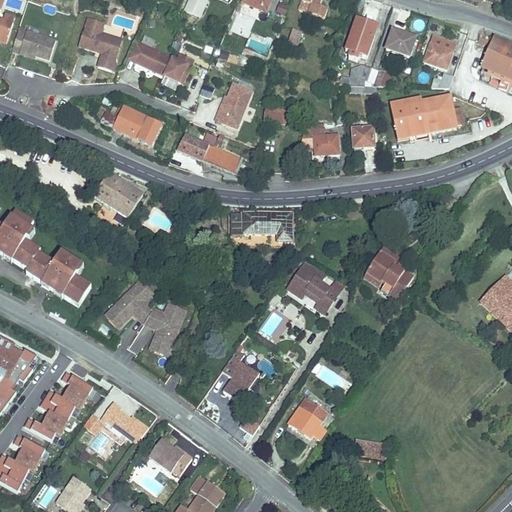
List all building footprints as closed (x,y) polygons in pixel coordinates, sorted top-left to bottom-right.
[(0,0),(0,39),(8,41),(13,24),(3,21),(0,20),(0,10),(3,0),(0,0)] [(201,19),(209,0),(208,0),(190,0),(184,18),(186,19),(185,22),(191,25),(194,17),(201,19)] [(271,0),(244,0),(243,4),(261,11),(263,6),(268,8),(271,2),(271,0)] [(319,7),(321,0),(303,0),(299,12),(325,20),(328,10),(319,7)] [(287,16),(288,5),(278,4),(277,14),(287,16)] [(245,38),(253,18),(238,12),(230,32),(245,38)] [(13,24),(15,19),(5,15),(3,21),(13,24)] [(198,27),(201,19),(194,17),(191,25),(198,27)] [(248,39),(256,19),(253,18),(245,38),(248,39)] [(114,48),(111,43),(113,38),(101,34),(105,24),(88,19),(79,48),(97,54),(98,52),(101,52),(102,55),(98,69),(112,73),(115,63),(119,49),(114,48)] [(367,60),(374,40),(368,38),(373,25),(357,20),(346,53),(367,60)] [(56,42),(19,30),(12,53),(20,55),(21,53),(36,58),(50,62),(56,42)] [(297,50),(302,34),(292,31),(287,47),(297,50)] [(409,59),(416,40),(393,32),(386,51),(409,59)] [(119,49),(122,40),(113,38),(111,43),(114,48),(119,49)] [(440,48),(442,42),(433,39),(430,45),(440,48)] [(511,51),(508,49),(509,46),(494,39),(481,69),(483,70),(511,81),(511,51)] [(178,53),(181,46),(174,42),(171,49),(178,53)] [(182,85),(194,60),(181,55),(177,62),(136,43),(130,57),(138,60),(136,64),(182,85)] [(447,72),(454,53),(440,48),(430,45),(424,64),(447,72)] [(359,79),(363,67),(353,63),(350,76),(359,79)] [(365,89),(372,70),(363,67),(359,79),(350,76),(350,88),(365,89)] [(376,86),(380,73),(372,70),(365,89),(374,89),(374,86),(376,86)] [(511,81),(483,70),(481,74),(501,82),(506,84),(511,86),(511,81)] [(385,89),(390,76),(380,73),(376,86),(385,89)] [(449,91),(453,78),(444,75),(442,82),(435,80),(432,90),(449,91)] [(219,113),(216,121),(238,129),(253,90),(233,82),(228,97),(222,114),(219,113)] [(225,96),(219,113),(222,114),(228,97),(225,96)] [(457,127),(453,111),(450,98),(422,104),(422,100),(390,107),(396,137),(409,134),(408,126),(413,125),(415,133),(427,131),(429,136),(457,130),(457,127)] [(290,126),(292,110),(266,106),(264,122),(290,126)] [(152,148),(162,126),(123,108),(118,119),(107,113),(102,125),(152,148)] [(464,126),(461,109),(453,111),(457,127),(464,126)] [(345,126),(344,110),(336,111),(337,126),(345,126)] [(398,143),(429,136),(427,131),(415,133),(413,125),(408,126),(409,134),(396,137),(398,143)] [(340,156),(338,136),(325,137),(324,127),(307,128),(303,140),(314,139),(315,151),(315,158),(340,156)] [(374,150),(373,131),(353,132),(354,147),(362,147),(362,151),(374,150)] [(207,134),(204,142),(214,146),(217,139),(207,134)] [(203,162),(210,147),(185,136),(178,152),(203,162)] [(315,151),(314,139),(303,140),(299,152),(315,151)] [(233,175),(240,159),(210,147),(203,162),(233,175)] [(143,197),(119,181),(110,176),(95,199),(129,221),(143,197)] [(94,221),(97,216),(87,210),(80,221),(80,222),(89,228),(92,224),(94,221)] [(77,276),(75,275),(81,266),(61,254),(54,264),(46,259),(44,263),(37,258),(39,255),(31,250),(33,247),(25,242),(26,240),(29,242),(35,233),(29,229),(34,222),(16,211),(5,229),(0,226),(0,251),(1,252),(0,253),(0,254),(5,258),(6,256),(13,260),(12,262),(28,272),(26,275),(42,285),(43,283),(51,288),(50,290),(55,294),(56,291),(64,296),(63,298),(79,308),(90,291),(82,286),(84,283),(75,278),(77,276)] [(292,244),(292,215),(244,215),(244,216),(232,216),(232,236),(244,236),(244,247),(292,248),(292,244)] [(399,260),(383,250),(380,255),(396,265),(396,264),(399,260)] [(46,259),(39,255),(37,258),(44,263),(46,259)] [(397,305),(414,279),(405,273),(398,268),(397,270),(394,268),(395,267),(396,265),(380,255),(368,274),(383,283),(384,282),(387,284),(386,285),(381,294),(397,305)] [(330,289),(322,284),(320,282),(325,274),(306,263),(288,291),(302,301),(305,296),(308,298),(311,294),(322,301),(319,305),(328,311),(339,295),(330,289)] [(406,270),(396,264),(396,265),(395,267),(394,268),(397,270),(398,268),(405,273),(406,270)] [(78,277),(84,268),(81,266),(75,275),(77,276),(78,277)] [(322,284),(328,275),(325,274),(320,282),(322,284)] [(383,283),(368,274),(365,278),(380,287),(383,283)] [(511,284),(505,278),(490,293),(493,297),(486,304),(495,312),(499,309),(511,321),(511,284)] [(339,295),(345,286),(336,280),(330,289),(339,295)] [(154,311),(145,303),(154,294),(141,282),(110,314),(122,326),(133,315),(135,313),(146,323),(154,311)] [(511,321),(499,309),(495,312),(486,304),(493,297),(490,293),(480,303),(511,334),(511,321)] [(319,305),(322,301),(311,294),(308,298),(319,305)] [(303,302),(312,310),(316,306),(307,298),(303,302)] [(169,353),(186,311),(170,304),(165,316),(154,311),(146,323),(160,329),(159,332),(153,346),(169,353)] [(324,316),(328,311),(319,305),(316,310),(324,316)] [(272,311),(262,332),(280,340),(290,320),(272,311)] [(146,323),(135,313),(133,315),(144,326),(146,323)] [(122,326),(110,314),(108,316),(120,328),(122,326)] [(160,329),(146,323),(144,326),(159,332),(160,329)] [(14,406),(36,357),(0,340),(0,375),(3,377),(1,383),(0,382),(0,403),(1,400),(14,406)] [(169,353),(153,346),(152,349),(168,355),(169,353)] [(249,391),(260,376),(249,368),(248,370),(239,364),(241,362),(245,356),(237,351),(222,373),(232,380),(235,382),(233,386),(230,384),(223,394),(240,405),(244,398),(248,401),(249,401),(249,402),(250,402),(251,402),(252,402),(252,401),(253,401),(254,401),(254,400),(255,399),(255,398),(255,397),(255,396),(254,395),(254,394),(253,394),(249,391)] [(82,412),(94,387),(66,375),(63,382),(70,385),(64,398),(49,391),(41,409),(49,412),(43,426),(29,420),(25,429),(53,442),(56,435),(62,437),(75,409),(82,412)] [(319,428),(327,415),(306,401),(289,426),(311,440),(313,436),(321,441),(326,433),(319,428)] [(149,430),(136,421),(134,423),(131,420),(120,412),(122,410),(113,404),(100,422),(92,416),(84,428),(96,437),(106,423),(137,446),(149,430)] [(239,427),(251,438),(261,427),(250,416),(239,427)] [(246,439),(238,431),(234,436),(242,443),(246,439)] [(0,482),(0,484),(20,493),(29,471),(36,474),(46,450),(18,437),(14,445),(22,449),(16,462),(2,456),(0,459),(0,474),(3,476),(0,482)] [(98,452),(104,443),(98,438),(91,446),(98,452)] [(386,458),(387,446),(358,441),(356,454),(386,458)] [(161,442),(150,459),(172,474),(173,472),(180,477),(192,460),(185,455),(183,458),(173,451),(161,442)] [(175,448),(173,451),(183,458),(185,455),(175,448)] [(216,510),(226,497),(200,478),(191,492),(199,497),(188,511),(187,511),(182,508),(179,511),(211,511),(214,508),(216,510)] [(56,506),(65,511),(77,511),(81,506),(91,492),(74,480),(56,506)]
